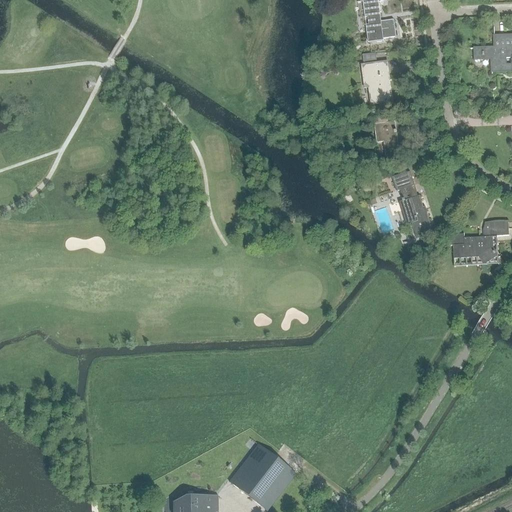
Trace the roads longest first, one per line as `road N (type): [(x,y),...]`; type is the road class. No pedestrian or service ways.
road 1 (track): [(0,72),(101,65),(155,98),(195,149),(225,245)]
road 2 (unclassified): [(351,511),(386,477),(511,280)]
road 3 (track): [(0,212),(51,173),(139,0)]
road 4 (residential): [(511,192),(469,166),(453,145),(433,14)]
